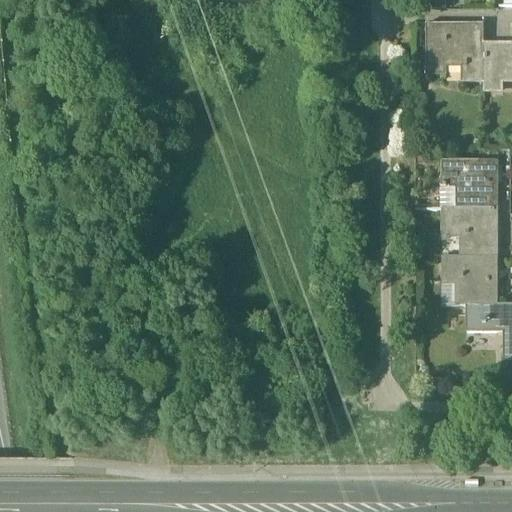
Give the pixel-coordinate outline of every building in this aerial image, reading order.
[(484,27),(427,27),(427,76),(446,75),(446,68),(465,68),(465,83),(484,83),(484,47),(484,27)] [(511,47),(484,47),(484,83),(511,83),(511,47)] [(498,163),(442,163),(442,186),(441,186),(441,190),(447,190),(447,187),(458,187),(458,212),(498,212),(498,163)] [(458,212),(442,212),(442,236),(460,236),(460,260),(498,260),(498,212),(458,212)] [(460,260),(442,260),(442,284),(460,284),(460,308),(467,308),(498,308),(498,260),(460,260)] [(511,307),(498,308),(467,308),(467,334),(504,334),(504,363),(511,363),(511,307)]
